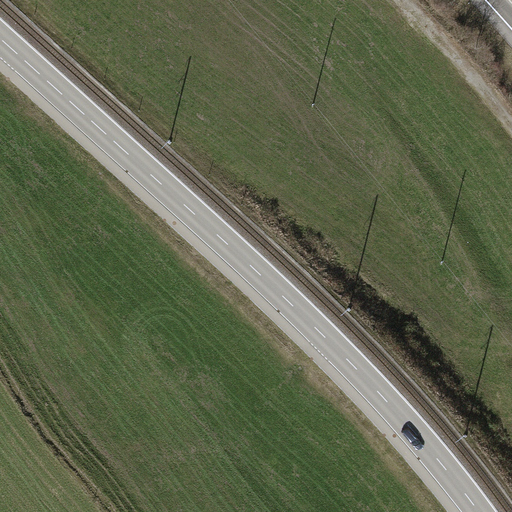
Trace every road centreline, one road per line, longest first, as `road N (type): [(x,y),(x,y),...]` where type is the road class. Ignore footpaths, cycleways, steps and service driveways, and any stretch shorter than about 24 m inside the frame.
road 1 (secondary): [(478,511),(311,322),(0,37)]
road 2 (track): [(401,0),(511,127)]
